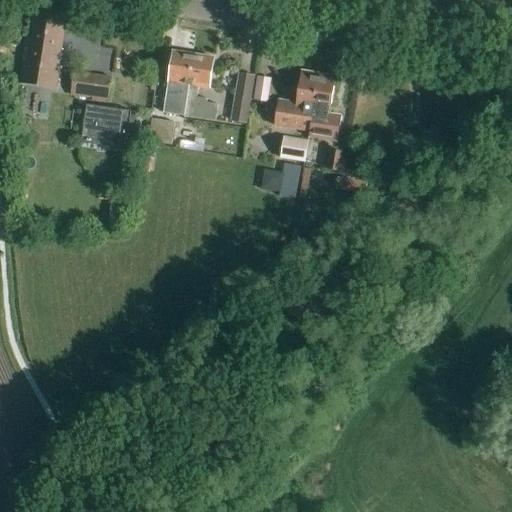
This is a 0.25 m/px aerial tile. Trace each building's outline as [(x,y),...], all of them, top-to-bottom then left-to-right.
[(20,84),(56,90),(63,49),(59,48),(63,22),(37,18),(33,44),(26,43),(20,84)] [(175,116),(185,117),(195,57),(173,53),(168,84),(179,85),(175,116)] [(195,57),(185,117),(216,122),(218,106),(207,104),(207,101),(197,99),(199,88),(210,90),(214,60),(195,57)] [(275,127),(309,133),(310,133),(319,75),(306,73),(306,76),(301,75),(296,105),(279,102),(275,127)] [(270,99),(273,76),(258,74),(255,97),(270,99)] [(110,79),(74,75),(71,97),(107,102),(110,79)] [(231,122),(246,125),(255,78),(240,75),(231,122)] [(309,133),(308,139),(337,143),(341,117),(329,115),(335,80),(330,80),(331,77),(319,75),(310,133),(309,133)] [(131,113),(86,107),(81,141),(126,147),(131,113)] [(149,142),(172,146),(175,124),(152,121),(149,142)] [(304,164),(307,151),(282,147),(280,161),(304,164)] [(330,151),(327,171),(339,173),(342,153),(330,151)] [(280,194),(280,198),(295,200),(300,169),(285,166),(283,175),(280,194)] [(366,196),(367,184),(338,180),(336,191),(366,196)] [(376,233),(393,219),(389,214),(372,228),(376,233)]
